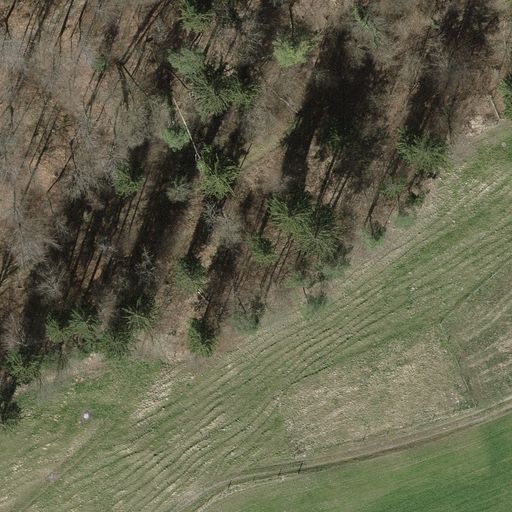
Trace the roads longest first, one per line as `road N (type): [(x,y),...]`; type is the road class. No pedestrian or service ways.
road 1 (track): [(0,279),(207,181),(423,30),(511,2)]
road 2 (track): [(511,404),(459,427),(223,478),(174,511)]
road 3 (track): [(9,511),(127,402),(127,378),(99,378),(0,425)]
